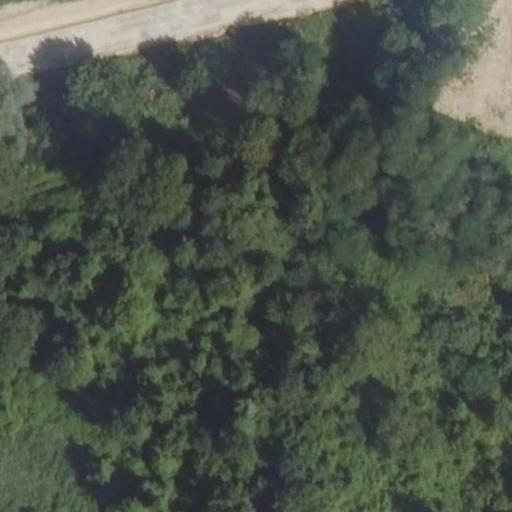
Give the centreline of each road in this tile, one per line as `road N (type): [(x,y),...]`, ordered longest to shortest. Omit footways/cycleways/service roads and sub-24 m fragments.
road 1 (residential): [(510,0),(507,285)]
road 2 (residential): [(0,58),(234,0)]
road 3 (residential): [(507,285),(505,511)]
road 4 (residential): [(507,285),(348,284)]
